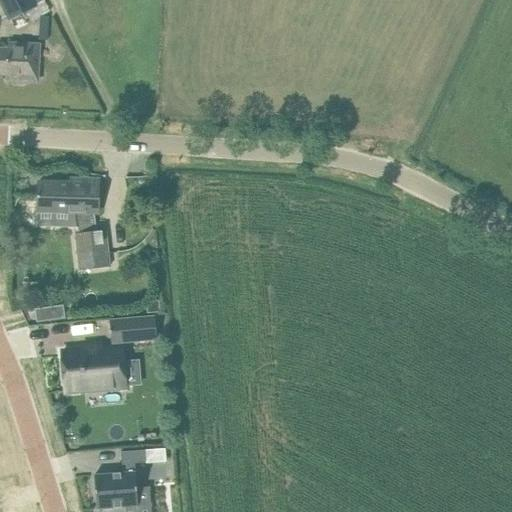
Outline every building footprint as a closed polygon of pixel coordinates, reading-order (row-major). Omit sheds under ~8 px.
[(30,0),(0,0),(0,1),(9,18),(24,11),(30,22),(48,12),(42,0),(33,5),(30,0)] [(26,75),(38,76),(40,44),(8,42),(8,49),(0,48),(0,74),(7,74),(7,78),(9,81),(23,82),(26,79),(26,75)] [(105,230),(96,231),(94,212),(98,213),(99,180),(70,179),(70,183),(38,182),(37,211),(75,212),(77,232),(75,233),(77,253),(107,249),(105,230)] [(159,300),(146,301),(147,312),(160,311),(159,300)] [(35,322),(64,318),(62,304),(32,309),(35,322)] [(153,317),(109,321),(111,343),(155,339),(153,317)] [(126,385),(122,346),(62,351),(66,391),(126,385)] [(94,474),(97,508),(138,505),(134,462),(145,461),(144,449),(121,451),(121,450),(120,450),(122,472),(94,474)]
